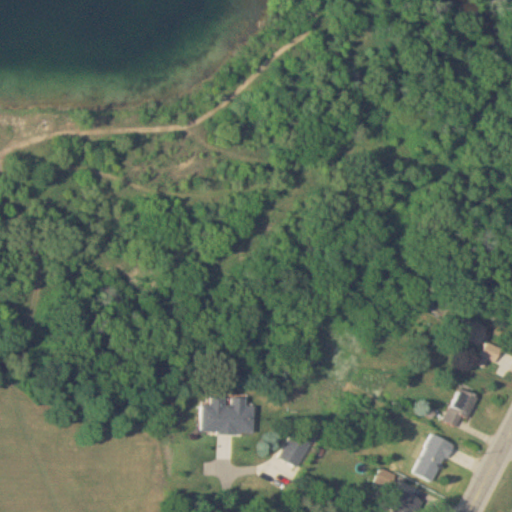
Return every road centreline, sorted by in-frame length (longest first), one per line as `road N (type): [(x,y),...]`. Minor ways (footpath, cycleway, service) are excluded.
road 1 (track): [(0,147),(76,135),(64,161),(166,189),(240,187),(328,151),(414,161),(466,175),(511,208)]
road 2 (track): [(0,300),(96,267),(170,267),(296,337)]
road 3 (track): [(76,135),(202,113),(300,29),(306,0)]
